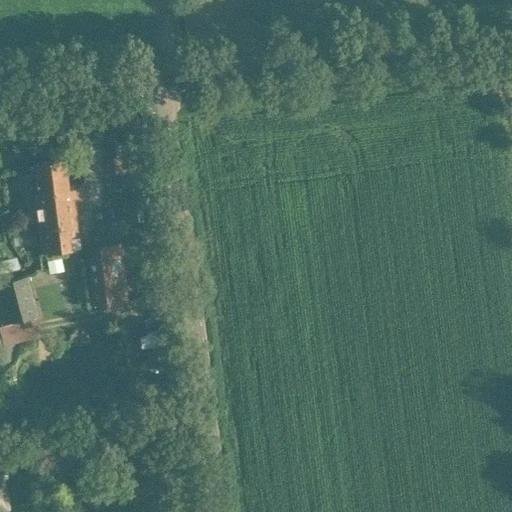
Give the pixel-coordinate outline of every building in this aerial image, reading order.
[(117,158),(119,173),(140,171),(138,155),(117,158)] [(36,173),(25,175),(28,196),(35,195),(37,207),(42,253),(80,249),(75,207),(86,206),(84,188),(68,190),(65,159),(35,163),(36,173)] [(141,211),(133,213),(134,222),(143,221),(141,211)] [(101,257),(89,258),(95,306),(126,301),(119,244),(99,247),(101,257)] [(0,280),(0,334),(3,345),(41,335),(36,316),(39,314),(27,274),(0,280)] [(0,474),(0,511),(9,511),(2,474),(0,474)]
